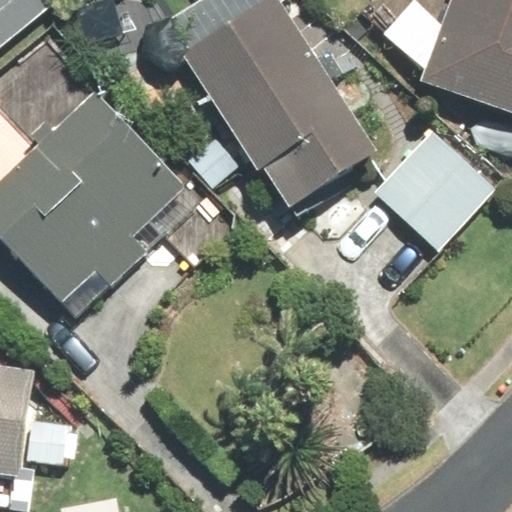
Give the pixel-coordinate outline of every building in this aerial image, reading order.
[(0,0),(0,52),(54,6),(48,0),(0,0)] [(376,159),(278,0),(181,59),(254,179),(262,174),(286,213),(376,159)] [(511,0),(449,0),(419,87),(511,119),(511,0)] [(94,94),(0,181),(0,244),(76,325),(201,207),(94,94)] [(435,258),(497,192),(434,133),(372,199),(435,258)] [(34,373),(0,368),(0,481),(21,484),(34,373)]
